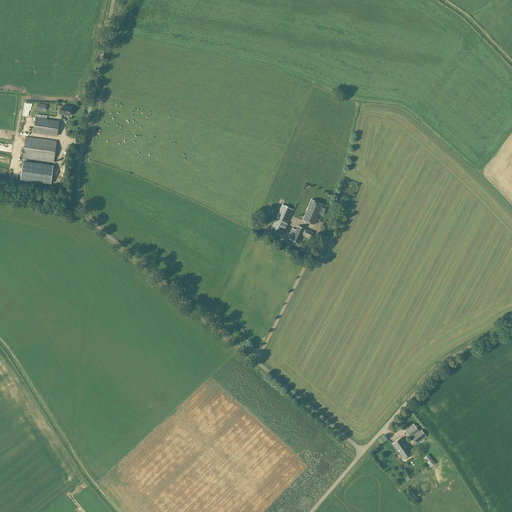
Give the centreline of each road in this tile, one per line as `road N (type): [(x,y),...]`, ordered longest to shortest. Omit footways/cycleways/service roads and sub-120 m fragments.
road 1 (unclassified): [(362,452),(88,214),(77,180),(113,0)]
road 2 (unclassified): [(362,452),(443,362),(511,324)]
